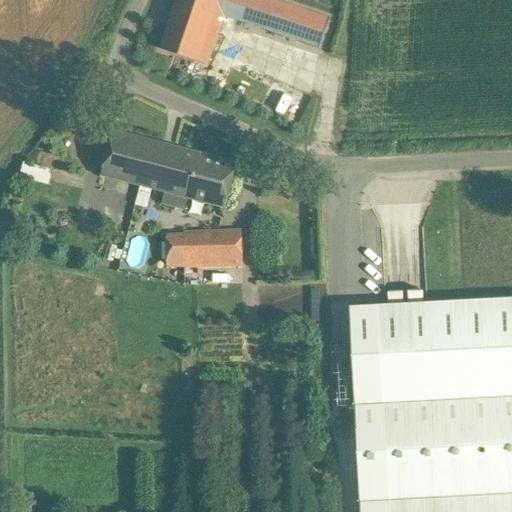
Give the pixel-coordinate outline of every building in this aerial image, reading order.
[(177,0),(161,50),(208,66),(210,60),(226,18),(319,50),(329,20),(269,0),(177,0)] [(163,191),(174,148),(113,132),(102,175),(163,191)] [(225,207),(236,164),(174,148),(163,191),(165,192),(162,204),(185,210),(188,198),(225,207)] [(194,201),(191,211),(216,217),(219,207),(194,201)] [(185,267),(186,267),(243,265),(241,232),(185,234),(185,267)] [(378,306),(349,308),(354,401),(360,511),(511,511),(511,299),(427,304),(394,305),(386,306),(378,306)] [(310,304),(287,304),(287,321),(311,320),(310,304)]
